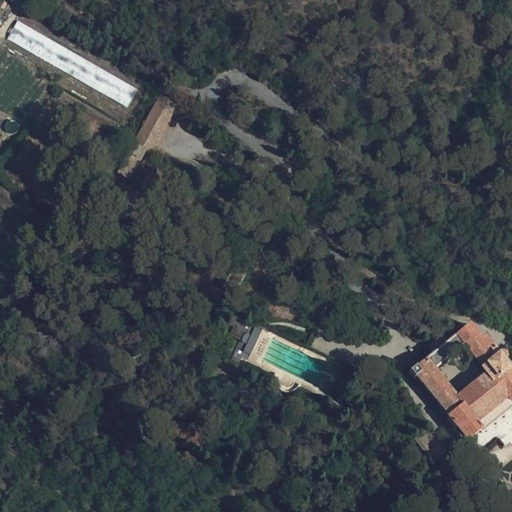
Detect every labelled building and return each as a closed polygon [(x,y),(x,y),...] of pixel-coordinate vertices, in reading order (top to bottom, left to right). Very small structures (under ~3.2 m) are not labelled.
[(17,22),(7,40),(128,105),(138,87),(17,22)] [(151,153),(176,107),(173,104),(173,103),(172,100),(170,99),(168,98),(165,98),(163,100),(159,98),(134,143),(134,144),(118,173),(129,179),(145,150),(151,153)] [(234,294),(245,275),(234,269),(223,287),(234,294)] [(243,352),(254,328),(251,326),(251,325),(233,316),(230,325),(234,327),(230,335),(242,341),(242,343),(240,343),(231,360),(238,364),(242,357),(248,360),(250,356),(243,352)] [(511,371),(510,373),(507,370),(509,369),(503,361),(505,359),(505,356),(504,354),(502,353),(498,354),(485,338),(481,341),(469,326),(455,337),(455,336),(446,343),(434,352),(425,359),(426,360),(416,368),(415,367),(408,373),(414,379),(416,377),(449,416),(448,417),(465,438),(468,436),(469,438),(478,431),(481,429),(476,423),(507,398),(509,402),(511,400),(511,399),(511,371)] [(261,332),(254,328),(243,352),(250,356),(261,332)] [(434,352),(446,343),(441,336),(429,345),(434,352)] [(0,359),(14,369),(19,361),(4,350),(0,356),(0,359)] [(25,365),(19,361),(14,369),(19,373),(25,365)] [(511,409),(511,401),(511,400),(509,402),(507,398),(476,423),(481,429),(478,431),(481,434),(511,409)] [(204,432),(178,419),(172,433),(198,445),(204,432)] [(433,464),(444,455),(445,455),(426,430),(414,439),(433,464)]
